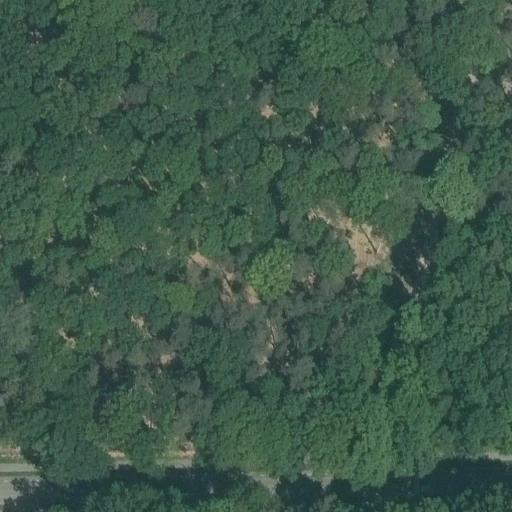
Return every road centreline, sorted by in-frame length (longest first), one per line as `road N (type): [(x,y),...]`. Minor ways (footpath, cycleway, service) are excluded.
road 1 (tertiary): [(0,490),(511,480)]
road 2 (track): [(335,484),(459,0)]
